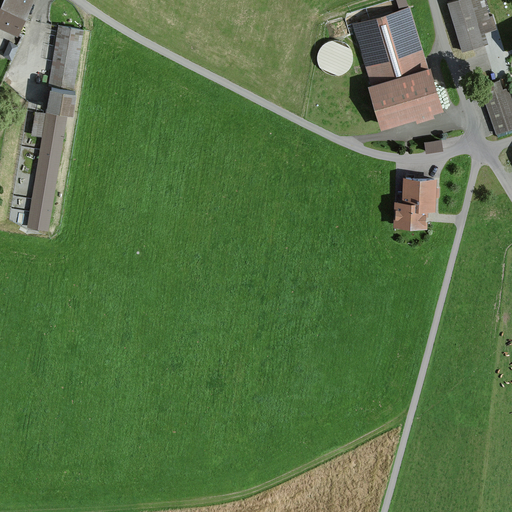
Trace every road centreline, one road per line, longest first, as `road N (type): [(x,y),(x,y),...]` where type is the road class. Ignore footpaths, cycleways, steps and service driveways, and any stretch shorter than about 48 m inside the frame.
road 1 (unclassified): [(78,0),(356,145),(414,157),(480,142)]
road 2 (track): [(384,511),(480,142)]
road 3 (residential): [(430,0),(480,142)]
